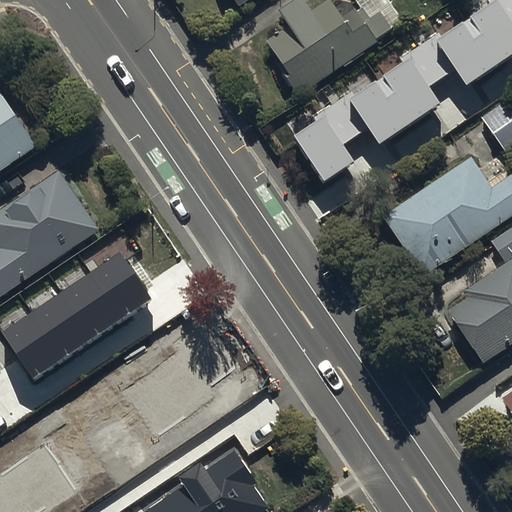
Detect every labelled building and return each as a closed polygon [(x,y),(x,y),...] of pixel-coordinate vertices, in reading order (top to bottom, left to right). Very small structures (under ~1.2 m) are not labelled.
[(232,0),(240,10),(255,0),(232,0)] [(316,122),(294,136),(324,181),(353,161),(342,145),(368,128),(379,144),(442,103),(431,87),(454,71),(465,88),(511,56),(511,0),(488,0),(491,4),(441,37),(439,34),(401,59),(404,63),(354,97),(351,93),(313,118),(316,122)] [(288,30),(266,45),(293,82),(288,85),(298,100),(380,46),(378,43),(392,33),(382,18),(372,25),(362,10),(344,22),(331,3),(312,16),(303,4),(281,19),(288,30)] [(0,177),(38,152),(36,150),(0,95),(0,177)] [(511,102),(483,123),(506,156),(511,151),(511,102)] [(511,179),(493,192),(473,162),(386,221),(425,279),(511,220),(511,179)] [(59,175),(0,215),(0,248),(3,252),(0,254),(0,302),(100,235),(59,175)] [(511,230),(491,245),(506,266),(511,261),(511,230)] [(119,253),(1,332),(36,383),(153,304),(119,253)] [(511,265),(465,296),(470,304),(451,316),(485,369),(511,350),(511,265)] [(86,505),(121,482),(240,403),(217,368),(184,390),(171,370),(150,383),(145,375),(80,418),(101,450),(65,473),(86,505)] [(38,414),(0,441),(0,476),(5,483),(59,444),(38,414)] [(270,511),(256,491),(259,489),(237,457),(209,477),(204,470),(181,486),(185,491),(154,511),(270,511)]
